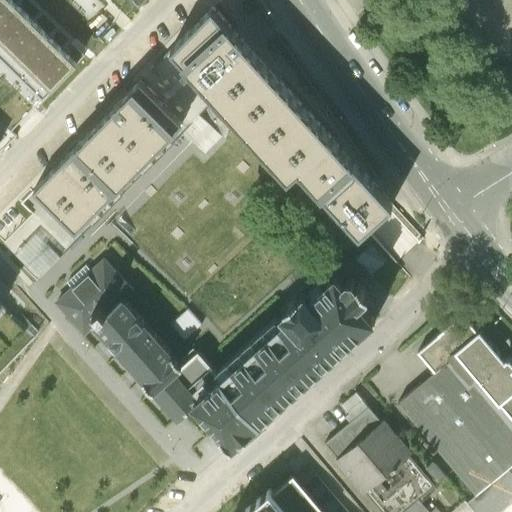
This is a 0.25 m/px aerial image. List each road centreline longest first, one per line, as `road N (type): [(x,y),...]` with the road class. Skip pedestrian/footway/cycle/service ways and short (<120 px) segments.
road 1 (residential): [(190,511),(472,245)]
road 2 (tertiary): [(298,0),(449,215)]
road 3 (residential): [(0,175),(170,0)]
